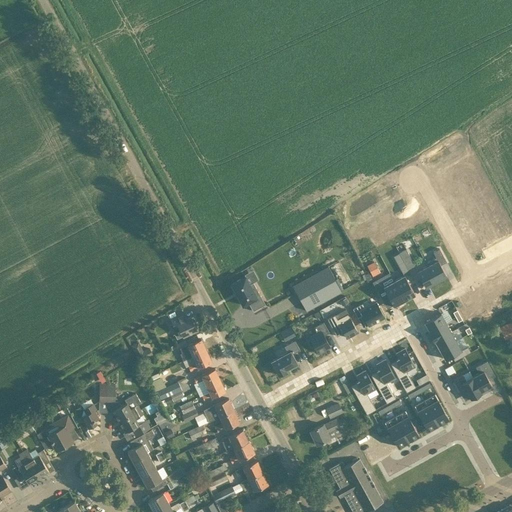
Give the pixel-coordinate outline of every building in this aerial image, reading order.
[(441,181),(447,191),(465,181),(460,171),(464,169),(461,163),(450,169),(453,174),(441,181)] [(465,181),(447,191),(453,202),(464,196),(466,198),(467,201),(478,195),(475,190),(471,192),(465,181)] [(399,241),(417,230),(413,223),(422,218),(415,205),(398,215),(403,223),(392,229),(399,241)] [(465,225),(481,216),(476,207),(460,216),(465,225)] [(481,216),(465,225),(470,234),(486,225),(481,216)] [(475,243),(491,234),(486,225),(470,234),(475,243)] [(491,234),(475,243),(480,252),(496,244),(491,234)] [(415,266),(406,248),(399,252),(403,261),(408,270),(409,269),(415,266)] [(427,265),(436,281),(446,275),(441,265),(446,262),(439,248),(433,252),(436,257),(426,263),(427,265)] [(341,259),(306,278),(319,302),(355,283),(341,259)] [(403,275),(394,280),(404,299),(414,293),(408,281),(413,278),(409,269),(408,270),(403,261),(398,264),(403,275)] [(417,271),(420,276),(425,287),(436,281),(427,265),(417,271)] [(245,276),(231,283),(243,305),(248,302),(253,311),(265,304),(253,282),(250,284),(245,276)] [(393,304),(404,299),(394,280),(383,286),(387,292),(393,304)] [(491,285),(482,291),(490,307),(500,302),(491,285)] [(490,307),(482,291),(472,296),(481,312),(490,307)] [(369,325),(384,317),(376,301),(365,307),(362,303),(353,308),(358,317),(363,315),(369,325)] [(191,317),(190,316),(187,317),(184,312),(171,318),(173,323),(170,324),(173,331),(180,328),(183,336),(197,329),(196,328),(197,327),(195,322),(194,322),(191,317)] [(341,332),(344,338),(355,332),(348,319),(349,319),(346,313),(335,319),(333,315),(325,319),(326,320),(331,331),(334,336),(341,332)] [(428,332),(445,323),(439,313),(423,322),(428,331),(428,332)] [(312,336),(320,352),(332,345),(326,334),(331,331),(326,320),(317,325),(321,332),(312,336)] [(511,321),(499,327),(504,339),(511,335),(511,321)] [(450,332),(445,323),(428,332),(433,341),(450,332)] [(293,336),(288,328),(280,332),(285,340),(293,336)] [(450,332),(433,341),(433,342),(434,341),(439,350),(455,341),(450,332)] [(206,349),(201,338),(192,342),(180,348),(182,353),(189,349),(192,356),(193,356),(206,349)] [(271,360),(278,374),(287,369),(286,368),(297,362),(292,353),(299,349),(294,340),(284,345),(287,351),(271,360)] [(140,361),(153,354),(149,347),(143,350),(138,341),(132,345),(136,354),(140,361)] [(460,351),(455,341),(439,350),(444,360),(460,351)] [(415,366),(405,347),(396,352),(399,358),(390,362),(404,387),(413,382),(407,371),(415,366)] [(206,349),(193,356),(196,362),(189,366),(191,370),(211,361),(206,349)] [(395,377),(385,358),(376,363),(379,369),(370,374),(386,403),(395,398),(387,382),(395,377)] [(476,371),(470,375),(479,391),(487,387),(486,385),(489,383),(486,378),(493,374),(484,359),(473,365),(476,371)] [(444,368),(448,374),(454,370),(451,364),(444,368)] [(220,379),(215,368),(194,378),(196,383),(204,379),(207,385),(220,379)] [(376,388),(365,370),(357,374),(359,380),(351,385),(364,409),(373,404),(367,393),(376,388)] [(156,374),(152,376),(149,377),(151,383),(161,378),(158,373),(156,374)] [(342,383),(347,380),(344,375),(339,378),(342,383)] [(479,391),(470,375),(460,380),(458,377),(452,380),(459,393),(465,390),(468,397),(479,391)] [(202,396),(204,400),(225,390),(220,379),(207,385),(210,393),(202,396)] [(181,390),(178,381),(157,391),(161,399),(181,390)] [(100,401),(108,401),(108,394),(108,387),(100,387),(100,401)] [(398,389),(392,392),(395,398),(401,395),(398,389)] [(113,410),(118,420),(140,409),(137,405),(141,403),(136,393),(124,399),(126,402),(113,410)] [(435,393),(424,399),(414,404),(428,430),(438,424),(449,418),(435,393)] [(173,401),(171,395),(164,399),(166,404),(173,401)] [(234,410),(228,398),(207,408),(203,409),(209,421),(220,416),(220,417),(234,410)] [(64,407),(60,400),(53,404),(57,411),(64,407)] [(182,416),(196,410),(191,400),(179,406),(183,414),(181,415),(182,416)] [(330,418),(343,412),(339,402),(325,408),(330,418)] [(96,409),(93,403),(84,408),(82,405),(75,409),(75,411),(78,418),(80,417),(83,423),(85,422),(89,428),(97,423),(95,420),(99,417),(94,409),(96,409)] [(136,435),(150,427),(146,420),(145,420),(142,415),(143,414),(140,409),(118,420),(125,432),(132,428),(136,435)] [(405,409),(394,415),(384,421),(398,446),(408,440),(419,434),(405,409)] [(198,415),(196,410),(182,416),(185,422),(198,415)] [(234,410),(220,417),(223,423),(216,427),(218,431),(230,425),(239,421),(237,416),(234,410)] [(44,428),(48,434),(56,450),(73,441),(68,430),(74,427),(67,415),(44,428)] [(27,418),(22,421),(29,432),(34,429),(27,418)] [(323,424),(319,425),(310,430),(317,444),(330,438),(328,433),(340,427),(336,419),(323,425),(323,424)] [(363,426),(365,430),(366,431),(372,428),(369,422),(363,426)] [(206,432),(202,424),(187,431),(191,439),(206,432)] [(226,451),(234,447),(248,441),(243,428),(221,439),(226,451)] [(13,433),(17,438),(24,434),(20,429),(13,433)] [(133,448),(127,451),(133,460),(147,452),(154,448),(148,439),(153,436),(154,434),(151,429),(130,441),(133,447),(133,448)] [(171,429),(165,432),(168,439),(174,436),(171,429)] [(215,437),(194,447),(197,454),(219,444),(215,437)] [(328,453),(333,463),(342,459),(343,463),(347,461),(345,456),(350,453),(350,455),(361,451),(356,440),(328,453)] [(229,457),(232,462),(254,452),(248,441),(234,447),(237,454),(229,457)] [(38,476),(48,470),(44,463),(49,460),(44,451),(43,449),(37,452),(39,455),(33,458),(30,452),(29,452),(25,455),(38,476)] [(28,482),(38,476),(25,455),(23,450),(18,453),(20,456),(14,459),(18,465),(12,468),(19,478),(24,475),(28,482)] [(152,460),(147,452),(133,460),(138,469),(152,460)] [(0,495),(11,489),(1,474),(0,473),(0,468),(6,465),(0,455),(0,495)] [(366,511),(383,501),(359,458),(345,466),(342,461),(329,468),(340,488),(344,495),(353,511),(366,511)] [(263,471),(257,459),(235,470),(237,475),(245,471),(248,478),(263,471)] [(157,470),(152,460),(138,469),(143,478),(157,470)] [(207,478),(224,470),(227,469),(225,463),(202,474),(205,480),(207,478)] [(168,475),(171,481),(176,478),(184,474),(184,473),(181,468),(172,473),(168,475)] [(148,487),(162,479),(157,470),(143,478),(148,487)] [(228,478),(224,470),(207,478),(211,486),(228,478)] [(248,478),(240,482),(246,493),(268,483),(263,471),(248,478)] [(179,484),(176,478),(171,481),(174,486),(179,484)] [(236,494),(232,486),(212,495),(216,504),(236,494)] [(168,502),(163,492),(148,500),(153,510),(168,502)] [(60,508),(61,511),(75,511),(79,510),(74,500),(60,508)] [(173,511),(168,502),(153,510),(154,511),(172,511),(176,510),(176,509),(173,511)] [(196,511),(203,511),(207,510),(214,506),(212,502),(196,511)] [(511,511),(511,503),(495,511),(511,511)]
